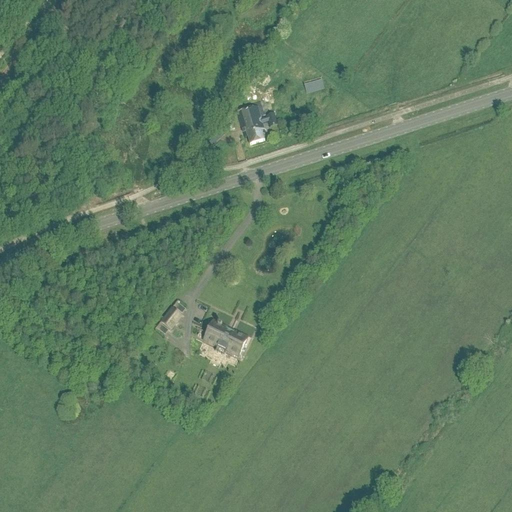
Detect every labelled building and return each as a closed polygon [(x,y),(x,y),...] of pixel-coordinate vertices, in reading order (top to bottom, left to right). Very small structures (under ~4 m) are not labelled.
[(262,71),(254,80),(261,87),(265,90),(273,81),(262,71)] [(316,78),(313,82),(319,88),(323,84),(316,78)] [(245,90),(241,95),(247,101),(248,101),(253,96),(245,90)] [(273,108),(272,104),(263,107),(270,129),(278,127),(275,114),(280,112),(278,106),(273,108)] [(264,131),(257,108),(237,114),(242,131),(245,130),(250,146),(264,142),(261,132),(264,131)] [(215,136),(207,143),(212,148),(220,141),(215,136)] [(195,304),(190,322),(197,324),(202,306),(195,304)] [(181,317),(174,311),(173,310),(161,324),(170,331),(181,317)] [(212,338),(209,344),(218,348),(216,353),(224,357),(226,352),(239,358),(248,340),(213,324),(207,335),(212,338)]
